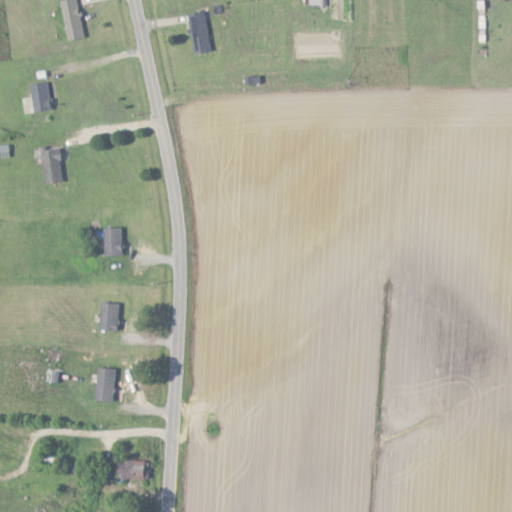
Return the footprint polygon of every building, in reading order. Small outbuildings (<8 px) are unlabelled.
[(66,0),(63,1),(71,41),(88,38),(79,0),(66,0)] [(190,14),(197,55),(215,52),(208,12),(190,14)] [(55,110),(50,81),(32,84),(36,113),(55,110)] [(67,183),(63,147),(44,149),(47,185),(67,183)] [(126,228),(108,228),(109,256),(127,255),(126,228)] [(122,332),(123,304),(104,303),(103,331),(122,332)] [(117,402),(118,369),(101,368),(100,401),(117,402)] [(151,462),(123,461),(122,479),(150,480),(151,462)]
